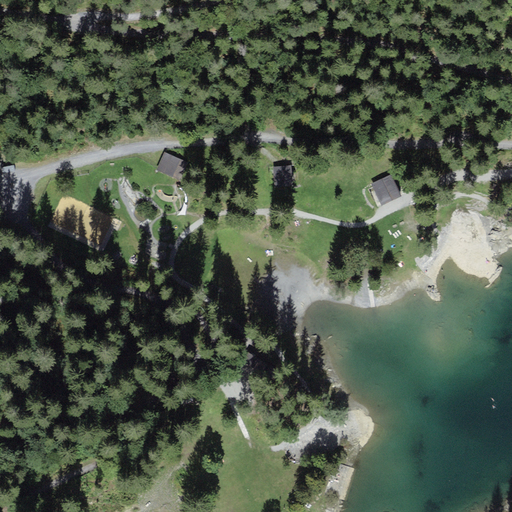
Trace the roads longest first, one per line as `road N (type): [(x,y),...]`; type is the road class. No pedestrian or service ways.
road 1 (track): [(7,190),(27,228),(165,301),(196,364),(194,377),(140,407),(117,451),(27,497),(0,499)]
road 2 (track): [(511,145),(256,136),(113,150),(38,171),(7,190)]
road 3 (track): [(511,81),(366,42),(80,24)]
road 4 (track): [(80,24),(217,0)]
